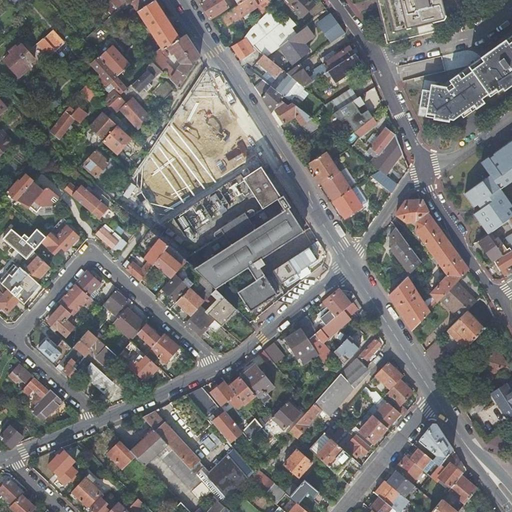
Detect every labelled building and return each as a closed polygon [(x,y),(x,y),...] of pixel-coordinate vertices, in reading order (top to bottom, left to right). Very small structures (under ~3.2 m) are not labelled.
[(97,0),(112,16),(118,11),(131,3),(135,0),(97,0)] [(155,1),(156,0),(135,0),(131,3),(138,12),(155,1)] [(207,0),(200,4),(210,20),(219,15),(232,7),(229,2),(225,5),(222,0),(207,0)] [(257,5),(266,14),(268,12),(273,7),(268,2),(266,0),(247,0),(238,6),(220,17),(226,26),(228,25),(233,22),(241,17),(253,10),(257,5)] [(284,0),(302,17),(313,6),(307,0),(284,0)] [(441,0),(375,0),(387,45),(435,33),(433,24),(444,22),(446,19),(441,0)] [(138,12),(160,47),(162,50),(167,47),(180,39),(167,19),(155,1),(138,12)] [(118,11),(112,16),(120,24),(123,22),(126,20),(118,11)] [(242,40),(231,47),(238,58),(240,61),(249,55),(248,53),(252,49),(251,48),(254,47),(255,48),(280,26),(279,25),(268,12),(266,14),(241,39),(242,40)] [(126,20),(123,22),(125,25),(137,17),(135,14),(126,20)] [(321,51),(344,35),(330,15),(307,33),(321,51)] [(280,26),(255,48),(259,52),(263,55),(265,58),(271,54),(279,48),(296,35),(293,32),(291,29),(295,26),(294,25),(289,18),(280,26)] [(296,35),(279,48),(291,64),(308,52),(296,35)] [(179,90),(200,58),(192,47),(185,36),(180,39),(167,47),(172,54),(173,53),(181,64),(173,77),(170,81),(179,90)] [(449,92),(447,89),(431,86),(430,91),(426,91),(423,90),(418,115),(435,118),(435,120),(441,121),(450,122),(450,120),(454,120),(462,115),(464,118),(475,110),(485,103),(483,100),(490,95),(491,97),(497,94),(503,89),(505,90),(511,85),(511,37),(502,44),(492,51),(485,57),(479,61),(474,64),(469,67),(473,72),(466,77),(463,73),(450,81),(452,84),(455,88),(449,92)] [(37,43),(59,68),(66,62),(44,38),(37,43)] [(7,64),(10,68),(28,52),(21,45),(17,49),(15,47),(10,52),(12,54),(4,61),(7,64)] [(100,58),(117,77),(129,65),(113,46),(100,58)] [(322,65),(328,73),(354,56),(352,52),(349,47),(335,56),(332,53),(320,61),(322,65)] [(147,58),(154,65),(160,71),(165,76),(168,72),(169,70),(161,62),(164,59),(156,50),(147,58)] [(28,52),(10,68),(14,72),(17,76),(18,74),(20,76),(30,67),(29,65),(34,59),(28,52)] [(271,54),(265,58),(280,70),(285,64),(271,54)] [(272,75),(267,81),(271,85),(282,71),(280,70),(265,58),(263,55),(262,56),(261,58),(257,63),(260,66),(272,75)] [(354,56),(328,73),(335,83),(361,66),(354,56)] [(112,95),(116,99),(118,97),(119,96),(123,92),(127,89),(117,77),(100,58),(96,62),(92,65),(109,83),(106,85),(114,94),(112,95)] [(160,71),(154,65),(132,86),(138,92),(142,88),(145,91),(150,86),(148,83),(160,71)] [(318,68),(323,76),(328,73),(322,65),(318,68)] [(299,66),(286,75),(289,77),(303,89),(311,83),(299,66)] [(168,72),(165,76),(170,81),(173,77),(168,72)] [(275,91),(283,98),(284,97),(288,101),(293,95),(296,98),(303,89),(289,77),(285,82),(283,81),(280,85),(279,87),(275,91)] [(161,106),(173,93),(175,90),(165,79),(147,97),(155,102),(159,105),(161,106)] [(254,88),(259,96),(268,85),(260,79),(254,88)] [(87,85),(81,91),(92,102),(98,97),(87,85)] [(261,99),(271,114),(280,101),(283,98),(275,91),(269,87),(265,93),(261,99)] [(119,96),(118,97),(119,98),(108,108),(115,115),(120,110),(138,129),(151,118),(132,98),(127,104),(119,96)] [(333,114),(332,115),(342,123),(346,121),(355,133),(361,128),(370,121),(365,113),(358,117),(354,111),(362,106),(358,99),(338,111),(333,114)] [(296,120),(306,135),(320,126),(313,120),(292,104),(289,108),(280,101),(271,114),(279,127),(295,117),(296,120)] [(70,108),(65,113),(50,133),(54,136),(59,140),(75,120),(80,124),(87,116),(78,108),(75,112),(70,108)] [(97,134),(104,141),(116,127),(117,126),(102,112),(89,127),(97,134)] [(377,125),(372,119),(370,121),(361,128),(355,133),(354,134),(359,139),(359,140),(364,135),(377,125)] [(117,126),(116,127),(122,133),(126,128),(121,122),(117,126)] [(104,141),(103,141),(117,154),(130,140),(122,133),(116,127),(104,141)] [(395,136),(394,135),(385,128),(377,139),(369,149),(379,157),(395,136)] [(0,157),(13,144),(2,134),(0,132),(0,157)] [(364,145),(369,149),(377,139),(372,135),(364,145)] [(402,154),(395,136),(379,157),(369,149),(366,153),(376,160),(372,165),(379,171),(385,176),(402,154)] [(510,220),(511,218),(511,208),(500,192),(511,182),(511,142),(493,156),(490,159),(488,160),(487,159),(481,164),(490,177),(465,196),(474,208),(477,206),(481,211),(474,216),(488,235),(510,220)] [(95,151),(82,165),(88,171),(95,177),(108,163),(95,151)] [(313,179),(318,186),(322,183),(338,173),(334,166),(337,164),(335,161),(332,163),(331,161),(325,153),(309,163),(315,172),(317,176),(313,179)] [(201,275),(215,290),(248,268),(256,281),(238,293),(250,312),(277,295),(269,284),(260,268),(265,265),(262,260),(304,232),(289,209),(291,208),(283,196),(282,197),(262,167),(252,173),(243,179),(262,209),(255,213),(255,212),(255,211),(254,210),(253,209),(252,209),(251,209),(250,209),(249,210),(250,210),(215,233),(214,233),(214,234),(214,235),(214,236),(214,237),(214,238),(215,238),(216,239),(217,239),(186,259),(195,269),(201,275)] [(338,173),(349,190),(356,186),(345,168),(338,173)] [(392,194),(397,185),(385,176),(379,171),(369,177),(392,194)] [(327,192),(333,201),(349,190),(338,173),(322,183),(327,192)] [(7,193),(17,201),(33,182),(29,179),(25,175),(19,182),(17,181),(7,193)] [(33,182),(17,201),(28,210),(30,208),(37,213),(41,208),(53,207),(60,199),(47,187),(44,191),(33,182)] [(70,183),(64,189),(77,201),(84,206),(90,211),(99,219),(108,209),(99,201),(101,199),(96,195),(92,192),(90,194),(81,186),(77,190),(70,183)] [(349,190),(333,201),(339,209),(345,218),(361,208),(360,207),(367,202),(356,186),(349,190)] [(430,294),(437,303),(441,299),(456,283),(469,271),(429,217),(421,201),(405,202),(395,216),(405,223),(416,222),(415,231),(448,276),(430,294)] [(114,222),(109,227),(119,236),(124,231),(114,222)] [(119,253),(127,243),(108,227),(105,224),(96,234),(107,244),(119,253)] [(78,237),(66,226),(47,248),(54,254),(60,247),(63,250),(65,252),(78,237)] [(402,266),(409,275),(421,263),(395,228),(389,238),(389,248),(400,263),(402,266)] [(46,237),(37,229),(26,241),(12,229),(4,239),(27,258),(33,252),(46,237)] [(482,246),(493,263),(502,257),(511,251),(511,250),(510,248),(501,253),(497,248),(502,245),(496,237),(494,238),(495,240),(492,242),(488,235),(479,242),(482,246)] [(168,247),(160,240),(153,249),(144,259),(148,262),(145,266),(142,270),(132,262),(126,270),(141,282),(147,274),(149,271),(153,266),(162,253),(163,254),(168,247)] [(149,271),(151,272),(154,269),(157,266),(171,278),(181,267),(169,256),(170,254),(171,255),(174,251),(168,247),(163,254),(162,253),(153,266),(149,271)] [(511,251),(502,257),(503,258),(496,263),(505,276),(510,272),(511,271),(511,267),(511,265),(511,264),(511,251)] [(38,257),(33,252),(27,258),(19,268),(25,272),(38,257)] [(38,257),(25,272),(37,282),(43,275),(50,267),(38,257)] [(14,263),(0,279),(0,283),(19,300),(25,304),(40,286),(37,282),(25,272),(19,268),(14,263)] [(386,284),(393,291),(406,278),(409,275),(402,266),(386,284)] [(375,274),(379,280),(383,278),(379,271),(375,274)] [(81,278),(75,284),(90,297),(96,291),(101,286),(98,283),(95,280),(86,272),(81,278)] [(184,309),(191,316),(199,307),(209,297),(211,294),(215,290),(201,275),(197,280),(206,289),(198,297),(189,289),(177,302),(184,309)] [(188,287),(176,276),(163,290),(169,295),(175,301),(188,287)] [(394,303),(412,330),(426,315),(429,312),(406,278),(393,291),(389,295),(394,303)] [(19,300),(0,283),(0,310),(1,311),(3,308),(8,312),(13,306),(19,300)] [(441,299),(460,317),(466,311),(476,302),(465,291),(456,283),(441,299)] [(90,297),(75,284),(69,291),(62,298),(77,311),(85,302),(89,306),(94,301),(92,299),(90,297)] [(210,306),(204,312),(214,320),(221,326),(229,318),(236,310),(215,290),(211,294),(219,302),(213,308),(210,306)] [(349,304),(355,299),(350,292),(345,297),(342,294),(338,290),(321,304),(323,306),(325,308),(324,309),(327,313),(320,319),(325,326),(342,311),(349,304)] [(98,293),(96,291),(90,297),(92,299),(98,293)] [(121,296),(115,291),(105,302),(118,313),(127,301),(121,296)] [(209,297),(199,307),(200,308),(202,310),(212,299),(209,297)] [(62,298),(58,302),(62,305),(71,314),(73,315),(77,311),(62,298)] [(349,304),(342,311),(347,317),(354,311),(352,308),(349,304)] [(71,314),(62,305),(55,313),(48,320),(52,325),(50,327),(54,332),(57,329),(65,336),(73,327),(65,320),(71,314)] [(115,322),(133,338),(138,333),(145,324),(136,316),(126,308),(115,322)] [(202,310),(200,308),(187,324),(200,335),(204,330),(209,325),(214,320),(204,312),(202,310)] [(325,326),(322,328),(329,337),(349,319),(347,317),(342,311),(325,326)] [(460,317),(447,330),(455,338),(465,348),(484,330),(466,311),(460,317)] [(305,317),(297,323),(301,330),(308,340),(316,333),(305,317)] [(221,326),(214,320),(209,325),(216,332),(221,326)] [(146,342),(139,350),(145,356),(150,350),(160,338),(152,331),(145,324),(138,333),(146,342)] [(322,328),(320,330),(327,338),(329,337),(322,328)] [(357,328),(335,352),(339,356),(338,358),(344,363),(359,347),(358,346),(365,339),(365,338),(365,337),(365,336),(364,335),(361,332),(357,328)] [(73,347),(84,357),(90,349),(89,348),(91,345),(97,338),(88,330),(73,347)] [(308,340),(301,330),(285,340),(289,345),(292,350),(297,358),(299,357),(304,364),(318,355),(308,340)] [(318,355),(323,364),(328,359),(332,355),(322,343),(327,338),(320,330),(316,333),(308,340),(318,355)] [(160,338),(150,350),(166,363),(178,347),(163,335),(160,338)] [(50,363),(56,368),(72,349),(61,338),(55,344),(47,338),(38,348),(45,354),(52,361),(50,363)] [(99,340),(97,338),(91,345),(95,349),(101,342),(99,340)] [(356,358),(365,367),(369,363),(366,360),(372,353),(380,345),(374,339),(366,348),(356,358)] [(131,381),(137,375),(125,364),(117,357),(101,342),(95,349),(99,353),(95,358),(108,370),(116,360),(123,366),(114,376),(126,386),(131,381)] [(130,342),(126,347),(131,351),(135,346),(130,342)] [(273,343),(263,351),(273,363),(282,356),(278,349),(273,343)] [(102,391),(111,382),(84,357),(73,347),(72,349),(56,368),(61,372),(63,370),(68,373),(75,380),(80,373),(81,374),(82,373),(102,391)] [(508,367),(496,348),(479,359),(491,378),(508,367)] [(332,355),(328,359),(339,368),(344,363),(338,358),(339,356),(335,352),(332,355)] [(137,375),(144,382),(151,375),(158,368),(145,356),(144,358),(140,355),(137,358),(136,356),(132,360),(130,358),(125,364),(137,375)] [(340,373),(314,403),(321,410),(328,416),(366,374),(365,367),(356,358),(348,367),(340,373)] [(388,364),(375,376),(376,377),(390,390),(399,381),(403,377),(394,370),(388,364)] [(25,370),(19,365),(12,372),(9,376),(16,383),(20,379),(25,383),(31,376),(25,370)] [(248,371),(241,377),(255,396),(257,398),(263,393),(265,395),(273,388),(255,366),(248,371)] [(235,382),(229,387),(241,402),(243,406),(255,396),(241,377),(235,382)] [(33,389),(38,395),(33,401),(34,408),(48,392),(46,390),(34,378),(22,391),(26,395),(27,396),(31,392),(33,389)] [(217,387),(210,393),(220,406),(228,400),(234,408),(241,402),(229,387),(224,381),(217,387)] [(400,413),(403,416),(407,411),(400,405),(411,393),(405,386),(399,381),(390,390),(387,393),(398,404),(393,408),(400,413)] [(152,390),(144,382),(140,386),(146,392),(152,390)] [(511,417),(511,394),(504,383),(489,393),(498,407),(508,422),(511,417)] [(194,391),(187,394),(206,417),(218,408),(202,387),(194,391)] [(365,387),(362,390),(375,406),(380,400),(374,394),(372,396),(365,387)] [(63,402),(50,390),(48,392),(34,408),(30,411),(41,421),(63,402)] [(180,398),(172,402),(199,436),(213,425),(212,423),(206,417),(187,394),(180,398)] [(380,400),(375,406),(372,409),(368,412),(373,416),(387,428),(400,413),(393,408),(382,398),(380,400)] [(273,417),(272,418),(283,429),(299,413),(287,402),(273,417)] [(314,403),(289,432),(296,439),(321,410),(314,403)] [(154,411),(142,417),(153,430),(171,449),(210,491),(215,497),(224,507),(226,505),(237,492),(248,480),(254,472),(238,453),(234,449),(209,472),(154,411)] [(225,412),(212,423),(213,425),(229,443),(242,433),(241,432),(225,412)] [(361,433),(358,437),(370,447),(373,443),(380,436),(387,428),(373,416),(359,431),(361,433)] [(242,433),(249,442),(262,428),(254,419),(241,432),(242,433)] [(12,448),(22,437),(20,435),(24,430),(16,423),(11,427),(10,427),(0,437),(6,443),(12,448)] [(436,425),(432,424),(418,441),(436,456),(432,461),(439,466),(452,450),(438,428),(436,425)] [(332,433),(328,429),(324,433),(337,444),(346,435),(340,431),(333,439),(330,436),(332,433)] [(141,440),(129,451),(144,465),(156,455),(161,459),(161,458),(166,454),(171,449),(153,430),(141,440)] [(358,437),(351,430),(348,433),(353,437),(345,446),(357,456),(360,452),(363,455),(367,451),(370,447),(358,437)] [(313,431),(302,444),(308,450),(320,438),(313,431)] [(320,438),(308,450),(339,477),(344,471),(350,465),(346,461),(351,457),(337,444),(324,433),(320,438)] [(122,469),(133,457),(119,443),(113,449),(107,455),(122,469)] [(166,454),(161,458),(200,500),(210,491),(171,449),(166,454)] [(422,470),(430,460),(418,449),(414,455),(410,460),(421,470),(422,470)] [(305,471),(311,463),(297,451),(284,466),(299,478),(305,471)] [(64,485),(77,472),(58,455),(48,466),(55,473),(60,477),(58,479),(64,485)] [(400,463),(395,470),(396,471),(411,483),(421,470),(410,460),(406,457),(400,463)] [(462,466),(460,462),(455,468),(450,464),(439,477),(451,488),(461,476),(466,470),(462,466)] [(254,472),(248,480),(252,484),(276,504),(286,494),(257,469),(254,472)] [(387,483),(404,497),(409,492),(411,494),(416,487),(411,483),(396,471),(387,483)] [(75,496),(90,510),(90,509),(101,498),(104,495),(92,483),(95,480),(89,474),(72,493),(75,496)] [(468,482),(461,476),(451,488),(448,491),(464,505),(477,490),(468,482)] [(0,490),(0,492),(13,504),(21,495),(23,493),(16,487),(9,480),(0,490)] [(248,480),(237,492),(241,496),(252,484),(248,480)] [(299,488),(290,497),(291,498),(298,504),(304,498),(308,493),(313,487),(305,481),(299,488)] [(408,501),(404,497),(387,483),(385,481),(375,493),(378,496),(387,503),(390,506),(395,500),(403,507),(408,501)] [(294,484),(286,494),(290,497),(299,488),(294,484)] [(318,492),(313,487),(308,493),(313,498),(318,492)] [(13,504),(9,508),(13,511),(34,511),(37,510),(29,502),(21,495),(13,504)] [(390,506),(387,503),(378,496),(369,506),(375,511),(387,511),(391,507),(390,506)] [(219,511),(224,507),(215,497),(210,501),(214,505),(207,511),(201,511),(199,509),(196,511),(219,511)] [(101,498),(90,509),(92,511),(105,511),(111,507),(101,498)] [(118,501),(107,511),(135,511),(144,504),(143,503),(138,498),(127,510),(118,501)] [(455,511),(442,499),(437,505),(431,511),(455,511)] [(395,500),(390,506),(391,507),(396,511),(397,511),(399,511),(403,507),(395,500)]
